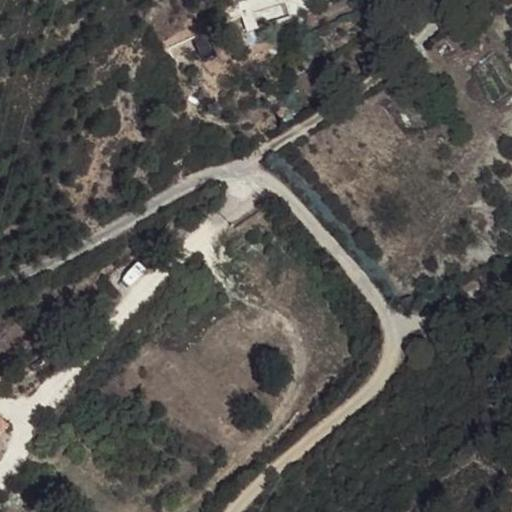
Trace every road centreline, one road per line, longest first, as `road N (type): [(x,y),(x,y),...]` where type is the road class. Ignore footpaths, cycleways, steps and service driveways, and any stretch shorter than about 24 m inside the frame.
road 1 (track): [(240,171),(268,183),(302,217),(394,332),(389,364),(367,396),(234,511)]
road 2 (unclassified): [(0,284),(135,219),(187,182),(240,171)]
